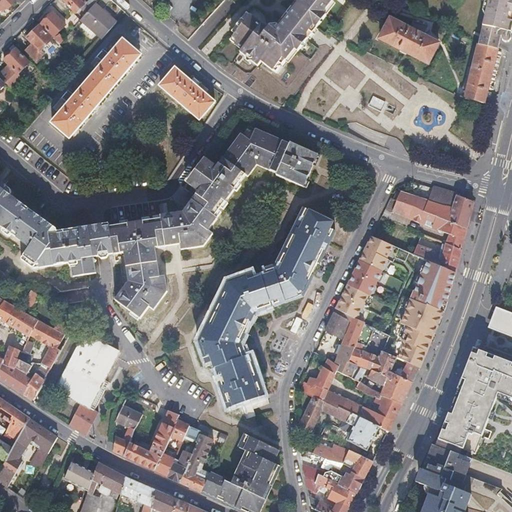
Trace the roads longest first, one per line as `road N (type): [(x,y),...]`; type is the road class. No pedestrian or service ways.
road 1 (residential): [(393,164),(289,380),(286,444),(301,511)]
road 2 (secondary): [(494,192),(447,340),(365,511)]
road 3 (secondary): [(382,511),(456,349),(507,195)]
road 4 (residential): [(223,511),(86,444),(0,389)]
road 5 (residential): [(95,203),(102,306),(161,388),(205,410)]
road 6 (residential): [(235,93),(171,191),(95,203)]
road 7 (residential): [(393,164),(235,93)]
road 8 (residential): [(235,93),(127,0)]
